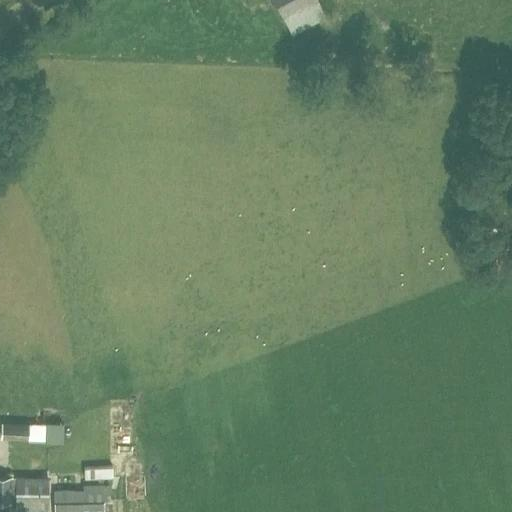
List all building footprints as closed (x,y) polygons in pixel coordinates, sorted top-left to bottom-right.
[(274,0),(284,18),(315,0),(274,0)] [(3,421),(2,439),(30,440),(31,439),(47,440),(47,441),(63,442),(64,422),(47,422),(47,423),(31,423),(31,422),(3,421)] [(91,463),(91,477),(120,476),(119,461),(91,463)] [(0,502),(12,503),(12,511),(11,511),(48,511),(48,508),(50,508),(49,477),(16,476),(16,477),(0,476),(0,502)] [(55,511),(105,511),(104,484),(84,484),(84,489),(55,489),(55,511)]
